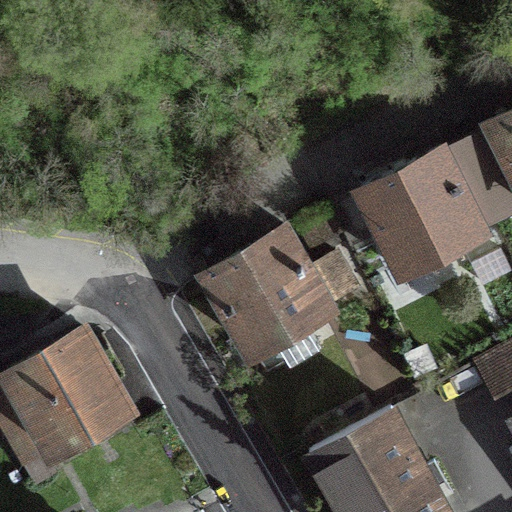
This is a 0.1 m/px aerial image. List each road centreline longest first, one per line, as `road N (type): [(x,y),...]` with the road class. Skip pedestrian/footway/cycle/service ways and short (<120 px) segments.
road 1 (residential): [(112,281),(149,252),(511,71)]
road 2 (residential): [(262,511),(136,300),(112,281)]
